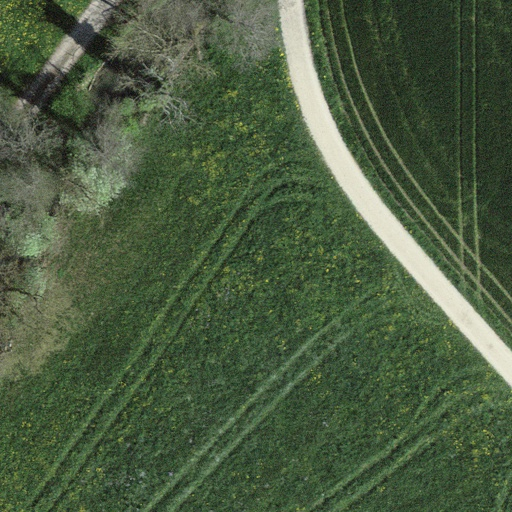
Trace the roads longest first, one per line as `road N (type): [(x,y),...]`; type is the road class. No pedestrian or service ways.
road 1 (track): [(296,0),(309,102),(347,179),(398,249),(511,375)]
road 2 (track): [(0,117),(94,0)]
